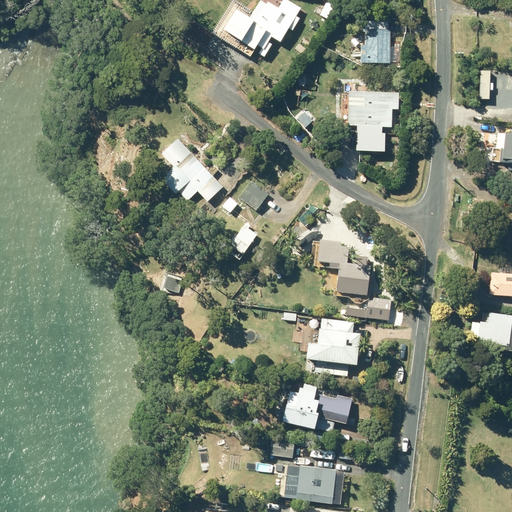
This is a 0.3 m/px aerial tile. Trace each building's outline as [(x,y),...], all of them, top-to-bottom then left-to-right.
[(304,9),(289,0),(286,0),(282,8),(272,2),(261,21),(243,11),(231,31),(246,41),(246,42),(260,50),(263,47),(265,49),(262,54),(268,58),(276,45),(273,43),(276,38),(284,43),(292,30),(296,32),(303,19),(299,17),(304,9)] [(323,15),(331,18),(337,3),(329,0),(323,15)] [(394,64),(393,29),(391,30),(391,22),(371,22),(366,22),(366,33),(368,32),(369,45),(365,46),(364,64),(394,64)] [(511,64),(504,64),(503,72),(511,72),(511,64)] [(203,93),(193,85),(188,93),(198,100),(203,93)] [(352,127),(396,128),(396,109),(400,109),(400,93),(369,92),(368,108),(352,108),(352,127)] [(511,130),(506,130),(505,148),(503,148),(502,160),(511,162),(510,169),(511,169),(511,130)] [(359,155),(386,155),(386,133),(359,133),(359,155)] [(199,190),(210,201),(225,186),(179,137),(163,153),(175,166),(163,176),(178,193),(181,191),(189,200),(199,190)] [(242,198),(258,210),(271,193),(254,181),(242,198)] [(233,196),(224,206),(232,212),(240,203),(233,196)] [(227,249),(242,260),(260,234),(251,227),(253,225),(249,222),(238,237),(237,236),(227,249)] [(370,298),(371,299),(375,270),(374,270),(374,264),(350,260),(352,245),(343,244),(344,240),(323,237),(320,264),(339,267),(336,294),(370,298)] [(492,293),(511,294),(511,272),(493,271),(492,293)] [(370,298),(369,308),(368,317),(391,320),(393,299),(372,297),(371,299),(370,298)] [(368,317),(369,308),(349,305),(348,315),(368,317)] [(511,345),(511,344),(511,314),(491,312),(490,321),(482,320),(482,322),(474,321),(472,339),(481,339),(480,340),(511,345)] [(310,356),(361,363),(364,331),(355,330),(356,321),(324,318),(321,342),(311,341),(310,356)] [(455,338),(456,323),(448,322),(447,338),(455,338)] [(286,419),(319,427),(322,413),(319,412),(323,398),(318,397),(320,384),(307,380),(305,386),(303,385),(298,402),(290,400),(286,419)] [(285,456),(293,457),(294,458),(296,441),(274,438),(272,454),(285,456)] [(243,451),(242,469),(264,471),(265,453),(243,451)] [(298,498),(334,502),(338,469),(303,465),(302,472),(298,471),(297,476),(300,477),(298,498)]
